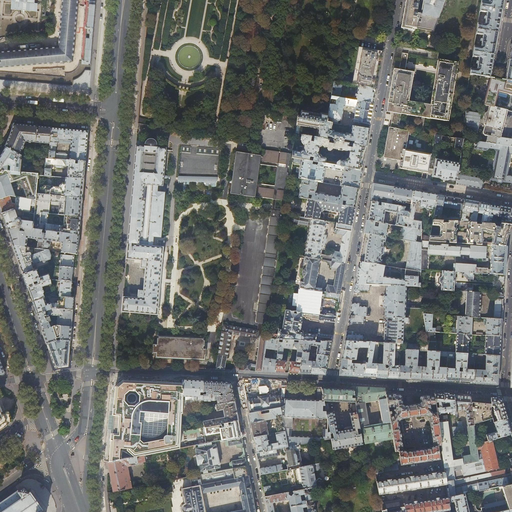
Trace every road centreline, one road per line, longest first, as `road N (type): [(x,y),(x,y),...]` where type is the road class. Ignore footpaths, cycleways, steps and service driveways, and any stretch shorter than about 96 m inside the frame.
road 1 (secondary): [(114,110),(92,371)]
road 2 (residential): [(367,175),(331,379)]
road 3 (residential): [(398,0),(367,175)]
road 4 (residential): [(506,392),(331,379)]
road 5 (residential): [(367,175),(511,200)]
road 6 (residential): [(236,376),(92,371)]
road 7 (residential): [(261,511),(236,376)]
